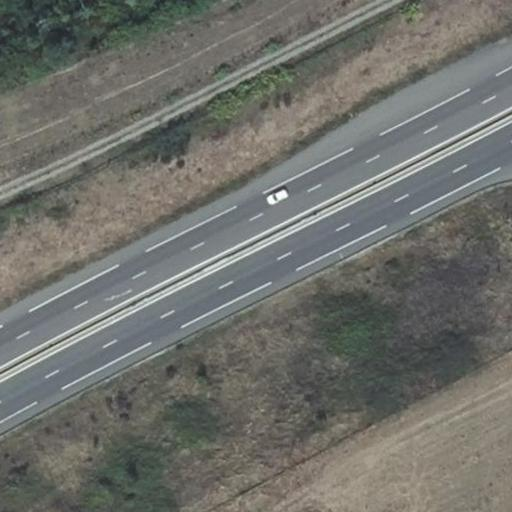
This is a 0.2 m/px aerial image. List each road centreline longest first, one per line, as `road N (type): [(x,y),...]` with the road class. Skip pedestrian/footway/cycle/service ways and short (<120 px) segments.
road 1 (motorway): [(0,406),(511,139)]
road 2 (motorway): [(511,89),(0,352)]
road 3 (track): [(386,0),(0,193)]
